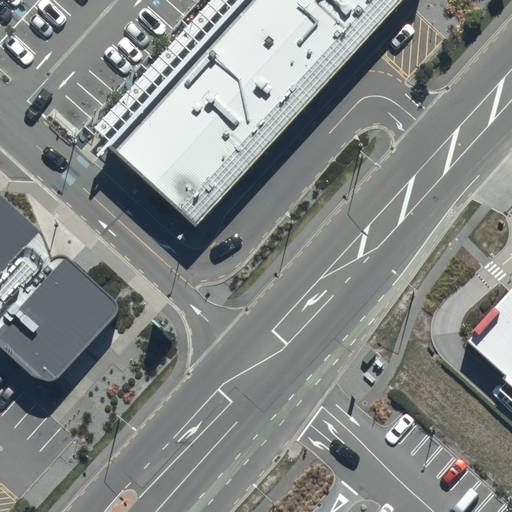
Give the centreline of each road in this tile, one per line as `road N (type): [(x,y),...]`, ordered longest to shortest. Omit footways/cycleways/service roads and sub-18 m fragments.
road 1 (unclassified): [(511,83),(256,363)]
road 2 (unclassified): [(86,511),(176,416),(256,363)]
road 3 (unclassified): [(256,363),(217,448),(173,511)]
